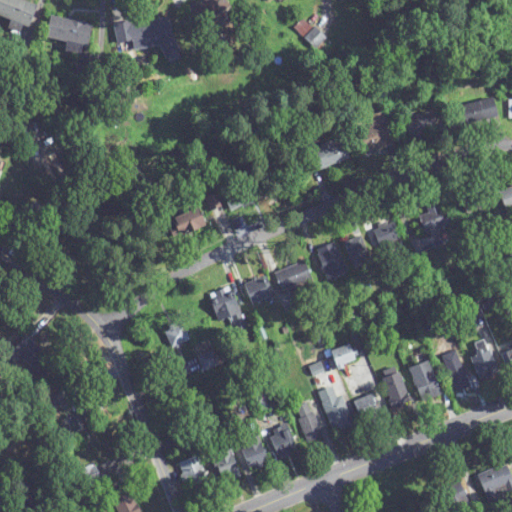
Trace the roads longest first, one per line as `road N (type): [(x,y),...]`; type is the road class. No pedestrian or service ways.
road 1 (residential): [(511,144),(417,168),(234,244),(101,328)]
road 2 (residential): [(179,511),(101,328),(0,250)]
road 3 (residential): [(511,405),(251,511)]
